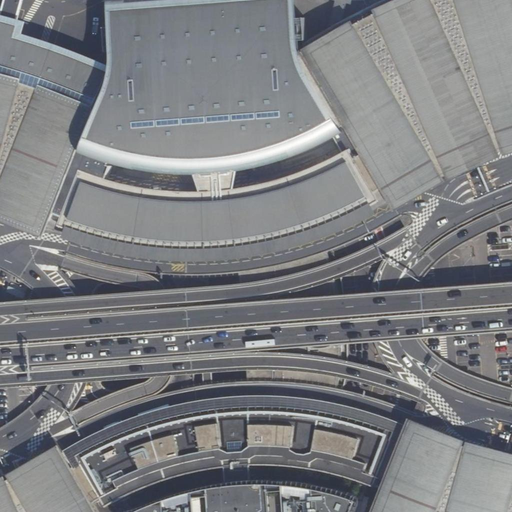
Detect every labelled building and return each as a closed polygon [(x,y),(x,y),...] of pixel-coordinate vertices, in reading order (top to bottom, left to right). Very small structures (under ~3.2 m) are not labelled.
[(0,219),(38,234),(47,214),(62,179),(74,153),(104,82),(107,65),(65,49),(21,34),(24,22),(17,20),(22,0),(1,0),(0,6),(0,219)] [(172,0),(104,4),(107,65),(104,82),(74,153),(140,170),(192,175),(197,192),(232,190),(235,172),(282,161),(315,147),(345,132),(320,93),(296,51),(292,0),(172,0)] [(511,0),(381,0),(358,15),(329,31),(296,51),(320,93),(345,132),(353,147),(385,201),(390,210),(440,185),(497,160),(511,155),(511,0)] [(353,147),(329,160),(277,180),(232,190),(197,192),(160,190),(116,180),(91,172),(77,167),(71,182),(62,179),(47,214),(57,218),(53,227),(94,240),(145,251),(188,253),(227,252),(272,245),(313,234),(345,223),(371,210),(385,201),(353,147)] [(113,432),(69,458),(61,463),(92,501),(106,494),(110,501),(132,491),(151,483),(165,478),(182,473),(213,466),(223,465),(246,461),(276,462),(300,464),(334,471),(379,485),(402,429),(388,424),(360,417),(313,408),(259,403),(234,403),(179,407),(113,432)] [(511,511),(511,459),(461,444),(405,423),(402,429),(379,485),(367,511),(511,511)] [(0,511),(98,511),(92,501),(61,463),(53,450),(2,480),(0,480),(0,511)] [(354,511),(361,498),(319,487),(301,483),(270,481),(247,482),(246,461),(223,465),(225,484),(212,487),(198,490),(192,491),(168,498),(134,511),(354,511)]
